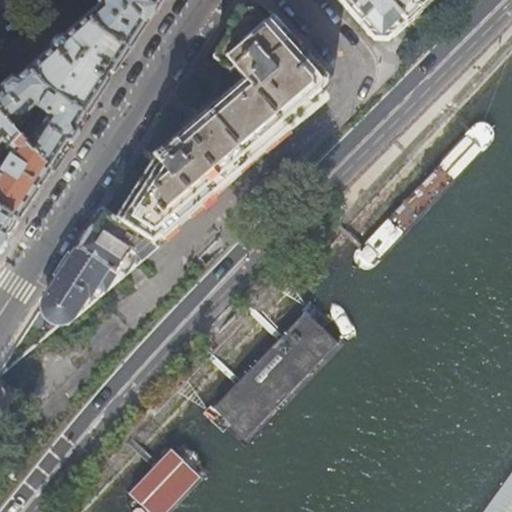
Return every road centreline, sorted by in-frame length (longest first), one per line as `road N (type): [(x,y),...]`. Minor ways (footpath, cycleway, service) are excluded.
road 1 (primary): [(10,511),(185,308),(495,0)]
road 2 (residential): [(297,0),(346,57),(348,99),(169,262),(176,271),(135,311)]
road 3 (residential): [(0,308),(202,0)]
